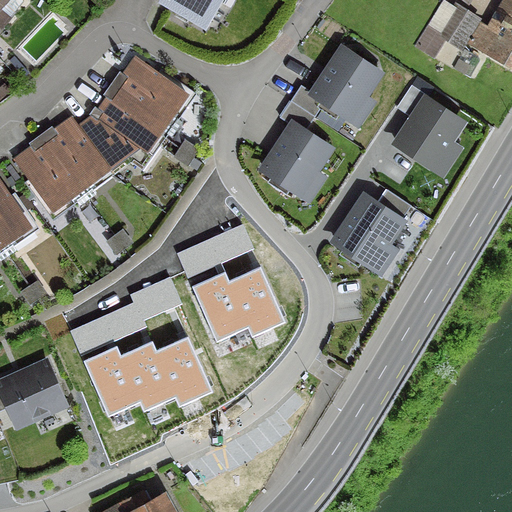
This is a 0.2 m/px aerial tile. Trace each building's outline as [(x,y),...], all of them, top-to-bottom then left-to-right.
[(202,27),(217,0),(160,0),(160,2),(202,27)] [(0,1),(0,26),(12,13),(0,3),(0,1)] [(467,42),(511,68),(511,3),(501,24),(491,19),(486,29),(477,24),(467,42)] [(452,8),(436,33),(458,47),(474,21),(452,8)] [(384,75),(345,47),(312,92),(350,120),(384,75)] [(126,79),(110,101),(156,133),(163,138),(165,135),(169,138),(180,122),(176,120),(179,117),(172,112),(184,94),(133,58),(121,75),(126,79)] [(105,169),(110,176),(127,161),(133,166),(156,133),(110,101),(105,98),(96,110),(101,114),(96,120),(91,117),(76,128),(105,169)] [(464,126),(426,101),(396,147),(434,172),(464,126)] [(56,136),(45,144),(85,199),(93,194),(91,190),(93,189),(88,182),(105,169),(76,128),(69,119),(52,131),(56,136)] [(329,143),(297,124),(270,167),(303,186),(329,143)] [(190,157),(195,149),(183,141),(178,149),(190,157)] [(30,148),(13,160),(50,210),(68,197),(73,203),(75,202),(78,205),(85,199),(45,144),(34,152),(30,148)] [(190,157),(178,149),(173,157),(185,165),(190,157)] [(0,246),(6,255),(14,250),(11,247),(15,244),(10,237),(27,225),(0,185),(0,246)] [(370,198),(339,244),(375,269),(406,223),(370,198)] [(120,231),(113,237),(121,248),(129,242),(120,231)] [(113,237),(105,242),(114,254),(121,248),(113,237)] [(224,275),(195,288),(218,339),(249,326),(253,335),(283,321),(260,270),(228,284),(224,275)] [(35,281),(27,287),(35,299),(43,293),(35,281)] [(27,287),(19,292),(27,304),(35,299),(27,287)] [(116,349),(87,362),(110,414),(141,400),(146,409),(177,395),(180,404),(210,391),(187,340),(156,354),(152,344),(120,358),(116,349)] [(62,403),(45,364),(0,384),(0,393),(14,424),(62,403)] [(171,511),(161,494),(146,502),(140,491),(102,511),(171,511)]
